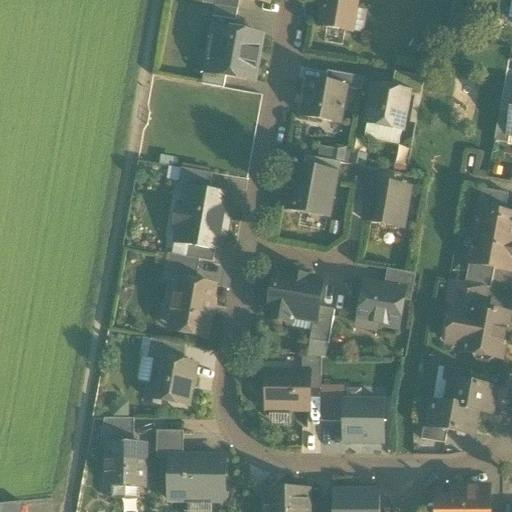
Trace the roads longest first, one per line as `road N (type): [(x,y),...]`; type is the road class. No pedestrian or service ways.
road 1 (track): [(156,0),(83,411)]
road 2 (residential): [(253,247),(227,359),(227,430),(268,465),(416,477)]
road 3 (residential): [(293,0),(253,247)]
